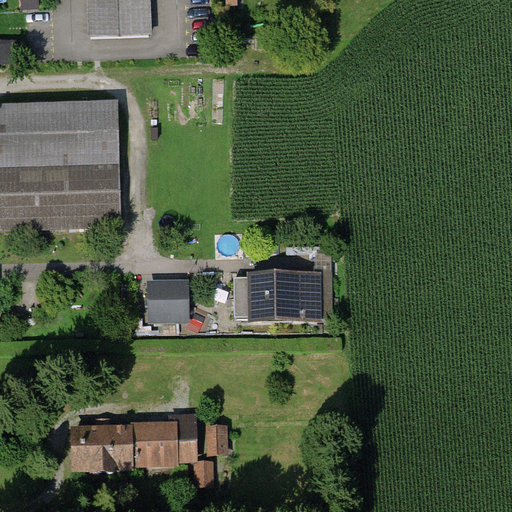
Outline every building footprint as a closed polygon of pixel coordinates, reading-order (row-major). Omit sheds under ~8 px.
[(40,8),(40,0),(25,0),(25,8),(40,8)] [(149,0),(90,0),(92,42),(151,40),(149,0)] [(116,108),(0,110),(0,237),(119,235),(116,108)] [(324,278),(250,279),(251,328),(324,328),(324,278)] [(194,285),(152,285),(153,328),(195,328),(194,285)] [(201,426),(76,431),(78,479),(140,476),(140,471),(198,469),(198,487),(218,486),(217,464),(202,465),(201,426)] [(231,428),(210,430),(212,460),(233,458),(231,428)]
